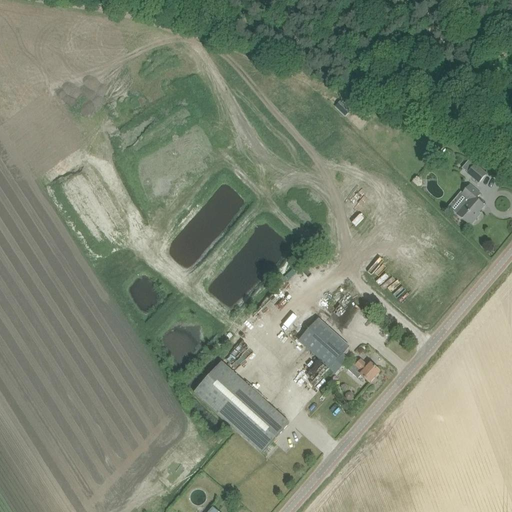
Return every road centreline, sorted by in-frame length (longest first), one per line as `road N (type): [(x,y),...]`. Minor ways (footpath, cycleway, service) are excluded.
road 1 (track): [(511,172),(396,113),(219,43),(36,0)]
road 2 (tertiary): [(289,511),(511,253)]
